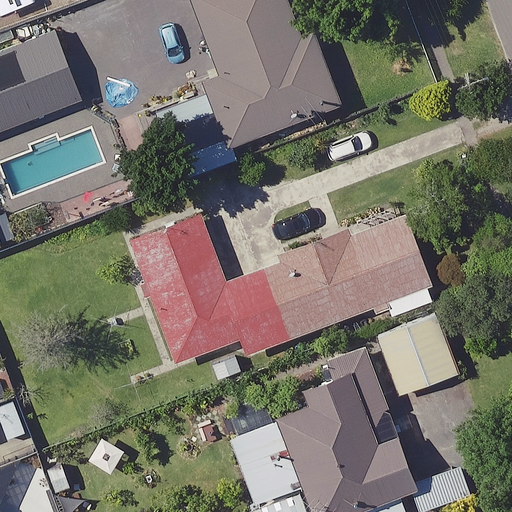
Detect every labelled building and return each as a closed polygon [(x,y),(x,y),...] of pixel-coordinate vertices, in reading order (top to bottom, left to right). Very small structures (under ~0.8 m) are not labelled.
[(301,40),(286,0),(193,0),(222,76),(208,81),(231,144),(339,104),(313,36),(301,40)] [(0,131),(81,101),(55,30),(0,50),(0,131)] [(439,297),(404,211),(225,282),(210,245),(143,271),(179,362),(243,337),(250,355),(390,299),(396,314),(439,297)] [(459,372),(438,312),(380,333),(401,393),(459,372)] [(351,376),(306,392),(276,403),(281,417),(233,434),(258,500),(307,482),(318,511),(348,511),(423,484),(406,436),(377,447),(351,376)]
